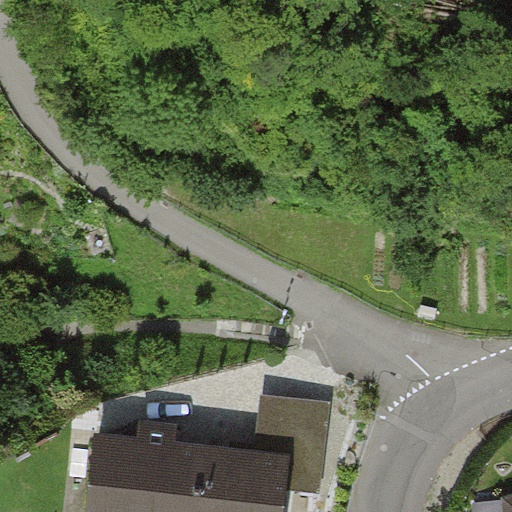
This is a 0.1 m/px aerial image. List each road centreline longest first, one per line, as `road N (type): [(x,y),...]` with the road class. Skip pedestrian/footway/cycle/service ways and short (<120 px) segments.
road 1 (unclassified): [(454,404),(407,356),(82,164),(44,122),(0,40)]
road 2 (residential): [(388,511),(400,463),(421,430),(454,404)]
